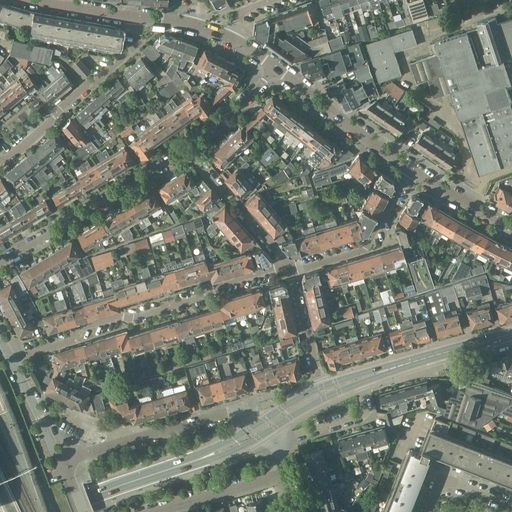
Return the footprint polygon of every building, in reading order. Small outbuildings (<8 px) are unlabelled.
[(211,0),(212,0),(217,9),(220,9),(237,0),(211,0)] [(320,0),(326,18),(335,16),(330,0),(320,0)] [(330,0),(335,15),(344,13),(339,0),(330,0)] [(351,11),(353,11),(349,0),(339,0),(344,13),(349,11),(348,11),(350,10),(351,11)] [(359,0),(349,0),(353,11),(355,10),(354,9),(361,7),(359,0)] [(368,0),(359,0),(361,7),(362,10),(371,7),(368,0)] [(378,1),(378,0),(368,0),(371,7),(372,10),(381,7),(378,1)] [(413,0),(407,2),(408,3),(414,22),(429,17),(423,0),(413,0)] [(311,1),(300,5),(307,24),(318,20),(311,1)] [(414,22),(408,3),(403,4),(407,16),(409,22),(410,23),(414,22)] [(437,3),(429,6),(432,15),(440,12),(438,6),(437,3)] [(33,14),(32,19),(28,18),(30,13),(0,4),(0,18),(31,28),(30,34),(119,49),(123,29),(33,14)] [(441,15),(448,12),(446,4),(438,6),(440,12),(441,15)] [(296,28),(307,24),(300,5),(289,9),(295,26),(296,28)] [(287,29),(295,26),(289,9),(277,14),(281,27),(282,27),(283,28),(285,27),(287,29)] [(278,29),(283,28),(282,27),(281,27),(277,14),(265,18),(266,19),(255,23),(255,28),(278,31),(278,29)] [(435,42),(435,43),(432,44),(435,54),(410,62),(417,83),(428,79),(434,98),(452,92),(479,175),(511,164),(511,102),(506,84),(511,82),(511,81),(511,18),(498,23),(496,17),(477,23),(479,27),(467,31),(449,38),(448,35),(443,37),(444,39),(435,42)] [(403,18),(396,20),(398,26),(405,24),(403,18)] [(394,19),(387,21),(390,29),(396,26),(394,19)] [(368,24),(369,27),(372,37),(379,34),(376,24),(374,25),(373,23),(368,24)] [(386,23),(379,25),(381,33),(388,31),(386,23)] [(0,37),(6,39),(7,38),(8,29),(0,27),(0,28),(0,37)] [(358,28),(359,31),(362,40),(371,37),(370,33),(365,34),(363,27),(358,28)] [(278,33),(278,31),(255,28),(254,34),(263,40),(262,41),(272,48),(281,35),(278,33)] [(344,41),(352,39),(349,28),(341,31),(344,41)] [(417,45),(412,29),(366,44),(379,82),(402,75),(394,52),(417,45)] [(362,40),(359,31),(354,33),(354,35),(352,36),(354,43),(362,40)] [(285,38),(281,35),(272,48),(283,56),(298,35),(292,34),(289,38),(286,36),(285,38)] [(170,53),(176,38),(169,36),(167,35),(166,36),(165,35),(159,37),(159,39),(158,38),(157,38),(158,39),(154,43),(156,45),(155,45),(153,47),(150,44),(142,51),(153,63),(161,55),(158,53),(161,50),(167,52),(162,59),(165,60),(169,56),(170,53)] [(298,35),(283,56),(292,62),(293,62),(293,63),(297,62),(297,61),(302,59),(302,61),(315,57),(311,46),(310,44),(298,35)] [(332,51),(345,46),(341,35),(328,39),(332,51)] [(166,73),(172,80),(175,71),(177,69),(187,42),(183,41),(184,39),(178,37),(178,38),(176,38),(170,53),(176,56),(173,63),(166,73)] [(13,40),(10,54),(29,58),(32,45),(13,40)] [(311,46),(315,57),(332,51),(329,40),(311,46)] [(355,69),(369,65),(367,62),(361,41),(345,46),(332,51),(315,57),(302,61),(306,74),(308,73),(312,71),(315,80),(358,65),(359,67),(355,69)] [(190,43),(187,42),(177,69),(182,71),(186,59),(191,61),(197,46),(196,45),(196,44),(191,42),(190,43)] [(52,49),(32,45),(29,58),(49,63),(51,52),(60,55),(61,52),(57,50),(52,48),(52,49)] [(204,77),(215,55),(214,55),(214,56),(212,55),(212,54),(206,51),(204,51),(197,64),(195,68),(192,74),(195,77),(198,81),(201,79),(204,77)] [(177,69),(175,71),(183,81),(181,82),(184,86),(186,85),(187,86),(191,92),(204,85),(203,83),(206,81),(207,83),(214,79),(216,77),(225,60),(217,56),(216,57),(214,56),(215,55),(204,77),(201,79),(198,81),(195,77),(192,74),(195,68),(193,67),(192,66),(186,73),(182,71),(177,69)] [(14,65),(8,58),(5,62),(11,68),(14,65)] [(141,58),(132,66),(144,80),(153,72),(141,58)] [(89,71),(89,70),(80,60),(73,65),(83,76),(89,71)] [(208,91),(218,83),(222,86),(224,83),(226,80),(232,68),(233,69),(234,65),(227,61),(225,60),(216,77),(214,79),(207,83),(206,81),(203,83),(204,85),(208,91)] [(11,68),(5,62),(0,67),(0,70),(3,74),(11,68)] [(33,66),(38,72),(46,66),(32,62),(31,65),(33,66)] [(56,78),(67,90),(74,84),(61,69),(59,70),(57,66),(56,67),(53,64),(48,68),(49,68),(54,74),(57,78),(56,78)] [(37,86),(31,78),(25,72),(26,70),(27,65),(24,65),(22,69),(22,68),(16,73),(21,80),(20,80),(30,92),(37,86)] [(31,78),(38,72),(33,66),(31,65),(26,70),(25,72),(31,78)] [(239,82),(239,81),(243,74),(242,73),(243,72),(240,70),(241,68),(234,65),(233,69),(232,68),(226,80),(224,83),(222,86),(218,83),(221,88),(212,95),(218,101),(231,90),(233,91),(238,81),(239,82)] [(373,76),(369,65),(355,69),(360,82),(373,76)] [(123,73),(136,87),(139,90),(147,83),(144,80),(132,66),(123,73)] [(49,84),(59,97),(67,90),(56,78),(57,78),(54,74),(49,68),(44,72),(49,78),(52,81),(49,84)] [(6,77),(8,80),(21,96),(26,92),(28,94),(30,92),(20,80),(21,80),(16,73),(15,74),(13,71),(6,77)] [(173,80),(173,81),(181,90),(187,86),(186,85),(184,86),(181,82),(183,81),(175,71),(172,80),(173,80)] [(353,86),(354,85),(359,83),(356,78),(346,83),(344,78),(327,87),(332,96),(337,94),(353,85),(353,86)] [(118,79),(107,88),(118,100),(121,103),(135,92),(129,83),(125,87),(118,79)] [(0,85),(14,102),(21,96),(8,80),(4,84),(0,80),(0,85)] [(173,81),(168,84),(176,94),(181,90),(173,81)] [(385,90),(390,93),(396,85),(393,82),(380,87),(382,92),(383,92),(385,90)] [(39,88),(52,103),(59,97),(49,84),(45,87),(43,84),(39,88)] [(176,94),(168,84),(164,88),(171,97),(176,94)] [(0,90),(1,91),(0,91),(0,100),(6,108),(14,102),(0,85),(0,90)] [(355,89),(354,85),(353,86),(353,85),(337,94),(341,102),(364,91),(361,86),(355,89)] [(404,90),(396,85),(390,93),(398,99),(404,90)] [(97,97),(104,106),(110,101),(112,105),(118,100),(107,88),(97,97)] [(164,88),(159,92),(166,100),(171,97),(164,88)] [(203,115),(204,115),(193,101),(186,91),(182,94),(186,101),(182,104),(193,118),(201,112),(203,115)] [(187,91),(186,91),(193,101),(204,115),(210,110),(212,108),(213,109),(213,108),(212,107),(218,101),(212,95),(211,95),(213,98),(210,101),(203,93),(199,96),(197,93),(192,97),(187,91)] [(364,91),(341,102),(345,110),(361,102),(359,98),(366,95),(364,91)] [(251,120),(250,121),(256,127),(265,119),(263,117),(268,113),(272,116),(281,103),(280,103),(278,102),(279,101),(273,97),(270,96),(266,102),(267,103),(263,108),(262,107),(250,119),(251,120)] [(107,109),(104,106),(97,97),(86,107),(102,125),(107,122),(101,115),(107,109)] [(151,99),(146,103),(151,110),(156,107),(151,99)] [(376,100),(361,109),(373,117),(382,104),(376,100)] [(173,101),(169,103),(184,123),(186,121),(187,122),(193,118),(182,104),(180,105),(178,107),(173,101)] [(382,104),(373,117),(382,123),(393,107),(384,101),(383,104),(382,104)] [(180,126),(184,123),(169,103),(165,106),(169,113),(165,116),(175,130),(180,127),(180,126)] [(286,107),(281,103),(272,116),(279,122),(288,110),(286,108),(286,107)] [(76,116),(82,123),(86,128),(93,121),(99,128),(102,125),(86,107),(76,116)] [(393,107),(382,123),(390,129),(399,116),(401,113),(393,107)] [(133,116),(136,120),(144,115),(141,110),(133,110),(130,113),(133,116)] [(279,122),(288,129),(297,116),(293,112),(292,113),(288,110),(279,122)] [(155,111),(150,114),(166,136),(169,134),(170,134),(175,130),(165,116),(160,119),(155,111)] [(162,138),(166,136),(150,114),(145,117),(151,126),(147,129),(158,143),(163,139),(162,138)] [(133,116),(121,124),(124,128),(136,120),(133,116)] [(286,142),(289,145),(306,124),(303,121),(297,116),(288,129),(293,133),(286,142)] [(399,116),(390,129),(399,135),(408,123),(410,119),(408,117),(406,120),(399,116)] [(61,128),(68,136),(74,145),(80,141),(83,145),(84,144),(86,146),(83,148),(82,146),(73,153),(79,161),(81,160),(86,157),(98,149),(89,139),(87,141),(77,128),(70,120),(61,128)] [(422,121),(418,126),(424,130),(427,125),(422,121)] [(234,133),(247,147),(255,139),(248,131),(253,127),(249,124),(245,128),(243,126),(240,129),(239,128),(234,133)] [(300,139),(305,142),(315,130),(310,126),(309,126),(306,124),(289,145),(293,148),(300,139)] [(133,128),(139,137),(140,139),(141,138),(149,149),(158,143),(147,129),(143,132),(138,125),(133,128)] [(303,153),(307,156),(313,149),(323,137),(320,135),(320,134),(315,130),(305,142),(309,146),(303,153)] [(55,133),(48,139),(59,152),(62,149),(66,153),(70,151),(62,141),(55,133)] [(229,138),(226,141),(239,154),(243,150),(247,147),(234,133),(229,137),(229,138)] [(422,133),(414,145),(423,151),(431,139),(422,133)] [(431,139),(423,151),(432,157),(442,141),(446,136),(442,134),(439,139),(441,140),(439,143),(438,143),(434,141),(432,139),(431,139)] [(98,149),(101,146),(93,137),(89,139),(98,149)] [(140,139),(139,137),(130,144),(141,159),(143,157),(144,158),(151,153),(149,149),(141,138),(140,139)] [(331,143),(331,142),(326,139),(323,137),(313,149),(307,156),(316,163),(322,156),(331,143)] [(55,155),(59,152),(48,139),(41,145),(51,158),(54,161),(58,158),(55,155)] [(239,154),(226,141),(224,144),(223,143),(218,147),(231,161),(239,154)] [(442,141),(432,157),(438,162),(440,163),(448,150),(442,146),(443,145),(444,143),(442,141)] [(343,149),(336,143),(335,144),(333,142),(331,142),(331,143),(322,156),(316,163),(314,166),(318,170),(321,168),(332,164),(331,163),(335,157),(337,159),(344,151),(343,150),(343,149)] [(51,158),(41,145),(33,151),(44,164),(48,160),(58,172),(61,170),(59,167),(54,161),(51,158)] [(259,157),(265,165),(272,159),(274,160),(279,157),(277,154),(271,146),(259,157)] [(211,157),(222,169),(228,164),(231,161),(218,147),(213,152),(214,153),(212,155),(213,155),(211,157)] [(448,150),(440,163),(449,169),(448,170),(452,172),(456,167),(452,164),(457,157),(458,157),(451,153),(454,149),(453,149),(451,148),(451,147),(449,151),(448,150)] [(124,148),(119,151),(115,154),(124,169),(130,165),(129,165),(133,162),(124,148)] [(97,165),(106,180),(111,177),(110,176),(115,173),(102,152),(100,149),(95,153),(101,162),(97,165)] [(102,152),(115,173),(117,172),(118,173),(124,169),(115,154),(110,156),(106,149),(102,152)] [(347,150),(346,151),(340,158),(344,160),(349,158),(353,154),(347,150)] [(46,167),(44,164),(33,151),(26,157),(45,181),(53,175),(50,171),(47,174),(43,169),(46,167)] [(79,161),(73,153),(74,154),(69,157),(74,164),(79,161)] [(356,177),(367,162),(358,155),(349,167),(347,169),(348,170),(349,171),(356,177)] [(26,157),(19,163),(29,175),(33,172),(42,183),(45,181),(26,157)] [(81,160),(96,185),(99,183),(99,184),(106,180),(97,165),(92,167),(86,157),(81,160)] [(85,192),(86,192),(93,188),(92,187),(96,185),(81,160),(79,161),(74,164),(77,168),(79,167),(82,173),(78,176),(80,179),(78,180),(85,192)] [(290,161),(290,162),(287,165),(292,169),(296,166),(290,161)] [(227,184),(232,189),(244,179),(239,174),(249,166),(246,162),(236,170),(229,177),(225,180),(227,182),(226,182),(227,183),(227,184)] [(367,162),(356,177),(365,184),(367,182),(368,181),(376,170),(367,162)] [(12,169),(31,192),(34,190),(25,179),(29,175),(19,163),(12,169)] [(315,174),(312,177),(314,187),(315,187),(322,184),(329,183),(331,182),(330,177),(343,172),(348,170),(347,169),(349,167),(345,163),(327,170),(315,174)] [(279,184),(290,177),(284,168),(273,176),(279,184)] [(4,175),(11,183),(14,188),(19,184),(27,194),(31,192),(12,169),(4,175)] [(394,186),(393,181),(376,170),(368,181),(375,185),(376,184),(388,191),(390,193),(394,186)] [(188,171),(187,172),(183,174),(183,173),(177,176),(187,193),(191,190),(195,194),(198,191),(202,196),(210,189),(202,179),(195,184),(188,172),(188,171)] [(62,173),(57,176),(60,182),(65,179),(62,173)] [(168,183),(177,199),(187,193),(177,176),(171,180),(172,181),(169,183),(168,182),(167,182),(168,183)] [(0,178),(0,193),(3,197),(6,200),(7,201),(10,199),(10,196),(9,195),(10,194),(12,195),(13,194),(7,186),(0,178)] [(83,193),(84,193),(85,192),(78,180),(77,181),(75,178),(71,181),(72,183),(64,188),(72,201),(78,197),(77,196),(83,193)] [(247,182),(244,179),(232,189),(236,194),(237,193),(240,196),(243,193),(247,196),(256,188),(249,180),(247,182)] [(168,183),(167,182),(162,185),(163,186),(159,189),(168,204),(177,199),(168,183)] [(65,205),(72,201),(64,188),(52,195),(59,207),(65,204),(65,205)] [(493,193),(490,199),(506,207),(511,195),(511,192),(503,188),(503,189),(500,188),(496,194),(493,193)] [(223,204),(220,200),(211,189),(210,189),(202,196),(195,201),(205,213),(208,212),(214,209),(215,210),(223,204)] [(366,198),(382,207),(387,199),(371,189),(368,194),(366,193),(363,196),(364,197),(366,198)] [(345,191),(340,193),(342,203),(348,201),(345,191)] [(148,194),(142,198),(152,215),(154,218),(164,212),(152,193),(148,195),(148,194)] [(254,193),(243,202),(251,212),(262,203),(254,193)] [(40,198),(42,201),(33,207),(41,220),(47,216),(46,215),(52,211),(47,204),(51,201),(47,194),(40,198)] [(404,209),(413,214),(417,217),(419,218),(421,216),(429,203),(416,195),(411,196),(406,206),(403,210),(404,210),(404,209)] [(13,204),(19,200),(16,196),(11,200),(13,204)] [(148,217),(152,215),(142,198),(136,201),(137,202),(133,204),(147,227),(152,224),(148,217)] [(362,210),(376,218),(382,207),(366,198),(360,208),(362,210)] [(251,212),(259,221),(270,211),(262,203),(251,212)] [(439,208),(429,203),(421,216),(421,219),(429,224),(439,208)] [(129,205),(124,209),(134,226),(138,223),(142,229),(147,227),(133,204),(130,206),(129,205)] [(21,214),(17,208),(15,205),(10,208),(16,217),(11,220),(8,215),(6,217),(16,234),(22,230),(22,229),(28,226),(21,214)] [(207,227),(209,233),(214,229),(218,226),(232,214),(224,205),(217,211),(210,217),(214,222),(207,227)] [(33,207),(21,214),(28,226),(33,223),(34,224),(41,220),(33,207)] [(195,216),(188,208),(186,210),(191,217),(195,216)] [(448,214),(439,208),(429,224),(435,228),(434,230),(429,238),(433,240),(448,214)] [(129,228),(134,226),(124,209),(118,212),(118,214),(115,216),(130,240),(134,239),(134,235),(129,228)] [(273,209),(270,211),(259,221),(266,229),(277,220),(280,217),(273,209)] [(404,209),(404,210),(398,220),(411,227),(414,227),(419,218),(417,217),(413,214),(404,209)] [(358,218),(363,235),(367,234),(376,218),(362,210),(358,218)] [(174,211),(171,213),(178,223),(181,222),(174,211)] [(222,231),(226,235),(240,223),(232,214),(218,226),(222,231)] [(442,232),(449,236),(458,220),(448,214),(433,240),(432,242),(435,244),(438,239),(441,235),(442,232)] [(174,223),(169,215),(166,217),(170,225),(174,223)] [(110,217),(104,220),(103,221),(112,235),(113,234),(115,237),(119,235),(124,242),(130,240),(115,216),(111,218),(110,217)] [(0,234),(1,236),(3,240),(9,237),(10,238),(16,234),(6,217),(3,218),(6,223),(3,225),(1,223),(0,223),(0,222),(0,234)] [(266,229),(274,238),(285,228),(288,226),(280,217),(277,220),(266,229)] [(201,218),(194,220),(196,228),(203,225),(201,218)] [(347,221),(352,239),(363,235),(358,218),(347,221)] [(194,220),(182,224),(185,233),(185,234),(189,233),(188,231),(196,228),(194,220)] [(451,238),(458,242),(468,225),(463,223),(458,220),(449,236),(451,238)] [(96,225),(89,229),(97,243),(98,243),(101,241),(112,235),(103,221),(101,222),(102,223),(97,226),(96,225)] [(347,221),(336,225),(341,242),(352,239),(347,221)] [(247,231),(240,223),(226,235),(233,243),(247,231)] [(314,231),(320,249),(331,245),(325,228),(324,223),(313,227),(314,231)] [(400,245),(409,242),(405,229),(396,223),(394,227),(400,245)] [(182,224),(172,228),(174,233),(173,233),(174,237),(185,233),(182,224),(182,225),(182,224)] [(336,225),(325,228),(331,245),(341,242),(336,225)] [(458,242),(468,247),(478,231),(468,225),(458,242)] [(280,245),(282,247),(288,255),(295,257),(299,255),(293,238),(288,226),(285,228),(274,238),(280,245)] [(303,230),(304,234),(310,252),(320,249),(314,231),(313,227),(303,230)] [(95,243),(96,244),(97,243),(89,229),(83,233),(84,234),(78,238),(73,242),(80,253),(95,243)] [(233,243),(241,253),(255,240),(247,231),(233,243)] [(479,253),(488,236),(478,231),(468,247),(479,253)] [(299,255),(310,252),(304,234),(293,238),(299,255)] [(479,253),(490,259),(491,259),(500,243),(498,242),(488,236),(479,253)] [(255,240),(241,253),(251,249),(257,268),(271,264),(272,260),(255,240)] [(98,243),(97,243),(96,244),(100,251),(106,249),(101,241),(98,243)] [(66,245),(63,247),(78,271),(82,269),(75,258),(79,255),(78,253),(80,253),(73,242),(72,243),(71,242),(70,242),(68,242),(66,243),(66,245)] [(124,247),(126,253),(126,254),(137,251),(134,243),(124,247)] [(511,249),(511,248),(500,243),(491,259),(504,266),(511,249)] [(406,262),(400,245),(390,248),(395,266),(406,262)] [(461,247),(457,245),(454,249),(452,253),(456,255),(461,247)] [(78,271),(63,247),(59,249),(57,249),(55,250),(55,252),(64,267),(67,265),(73,274),(78,271)] [(126,253),(124,247),(117,249),(119,256),(126,253)] [(390,248),(379,251),(386,274),(392,272),(390,267),(395,266),(390,248)] [(244,272),(257,268),(251,249),(241,253),(239,253),(239,255),(244,272)] [(207,265),(212,282),(223,279),(218,262),(215,254),(214,250),(209,251),(212,263),(207,265)] [(102,254),(106,267),(115,264),(111,251),(102,254)] [(386,274),(379,251),(368,255),(374,272),(375,277),(386,274)] [(49,255),(46,257),(63,286),(66,284),(63,280),(65,279),(59,270),(64,267),(55,252),(53,253),(52,252),(49,254),(49,255)] [(212,282),(207,265),(204,254),(192,257),(200,280),(210,276),(212,282)] [(91,257),(94,265),(94,266),(100,263),(97,255),(91,257)] [(183,263),(189,283),(200,280),(192,257),(192,255),(181,259),(183,263)] [(239,255),(228,258),(234,275),(244,272),(239,255)] [(357,258),(365,282),(376,279),(375,277),(374,272),(368,255),(357,258)] [(408,262),(417,292),(434,287),(424,256),(408,262)] [(58,288),(63,286),(46,257),(43,259),(41,259),(39,260),(38,262),(47,277),(50,275),(58,288)] [(234,275),(228,258),(218,262),(223,279),(234,275)] [(346,262),(352,279),(353,285),(359,284),(365,282),(357,258),(346,262)] [(32,266),(30,267),(45,293),(49,290),(44,283),(49,280),(47,277),(38,262),(36,263),(35,262),(33,264),(32,266)] [(159,274),(164,290),(178,286),(172,266),(171,262),(165,264),(167,271),(159,274)] [(345,281),(352,279),(346,262),(336,265),(341,282),(344,292),(348,291),(346,285),(345,281)] [(183,263),(172,266),(178,286),(189,283),(183,263)] [(325,268),(327,277),(330,286),(332,285),(341,282),(336,265),(325,268)] [(36,298),(45,293),(30,267),(26,269),(24,269),(21,270),(21,272),(20,272),(30,287),(34,285),(38,291),(33,293),(36,298)] [(155,293),(161,291),(164,290),(159,274),(152,276),(149,267),(142,269),(143,272),(150,293),(153,292),(155,293)] [(475,267),(469,269),(465,277),(476,273),(475,268),(475,267)] [(301,279),(303,284),(321,280),(327,277),(325,268),(304,274),(301,279)] [(143,272),(140,273),(142,279),(135,281),(140,298),(145,296),(146,294),(150,293),(143,272)] [(0,298),(1,300),(21,290),(21,289),(25,287),(23,282),(18,274),(13,277),(19,286),(13,289),(10,284),(0,289),(0,298)] [(490,289),(489,284),(486,274),(468,279),(471,287),(474,297),(491,292),(490,289)] [(122,279),(124,285),(129,300),(132,299),(134,300),(140,298),(135,281),(129,283),(127,277),(122,279)] [(303,284),(305,295),(332,288),(332,285),(330,286),(327,277),(321,280),(303,284)] [(453,284),(456,294),(465,292),(467,299),(474,297),(471,287),(468,279),(453,283),(453,284)] [(81,281),(76,283),(80,296),(85,294),(81,281)] [(268,286),(270,293),(287,289),(286,284),(282,282),(268,286)] [(72,285),(74,290),(76,297),(80,296),(76,283),(72,285)] [(457,298),(456,294),(453,284),(440,289),(446,311),(443,311),(449,333),(455,331),(456,331),(459,330),(460,330),(462,329),(456,309),(450,311),(447,301),(457,298)] [(124,301),(129,300),(124,285),(113,288),(118,305),(123,303),(124,301)] [(21,290),(1,300),(3,304),(2,305),(4,308),(5,308),(21,301),(19,298),(28,293),(25,287),(21,289),(21,290)] [(102,290),(104,298),(108,312),(112,311),(114,313),(120,311),(118,305),(113,288),(113,287),(102,290)] [(266,306),(265,301),(261,288),(250,291),(256,309),(266,306)] [(335,299),(332,288),(305,295),(308,306),(335,299)] [(379,291),(383,304),(394,300),(390,288),(379,291)] [(414,288),(403,292),(405,297),(415,293),(414,288)] [(270,293),(272,304),(290,300),(287,289),(270,293)] [(430,315),(431,316),(433,322),(438,336),(439,335),(440,336),(443,335),(444,334),(449,333),(443,311),(446,311),(440,289),(424,294),(430,315)] [(245,313),(256,309),(250,291),(240,295),(245,313)] [(393,295),(395,300),(405,297),(403,292),(393,295)] [(240,295),(229,298),(234,316),(245,313),(240,295)] [(410,314),(413,325),(418,342),(423,340),(425,341),(427,340),(428,339),(430,338),(425,322),(418,324),(415,312),(422,310),(424,317),(429,316),(423,296),(407,301),(409,306),(411,314),(410,314)] [(63,298),(59,299),(67,326),(70,325),(72,326),(77,324),(72,308),(67,309),(65,304),(63,298)] [(105,314),(108,312),(104,298),(94,301),(98,317),(104,316),(105,314)] [(236,322),(234,316),(229,298),(218,301),(219,307),(223,319),(225,325),(236,322)] [(48,312),(41,299),(36,301),(42,315),(48,312)] [(58,312),(53,314),(58,330),(63,328),(63,327),(67,326),(59,299),(54,301),(58,312)] [(308,306),(310,317),(328,312),(338,309),(337,306),(338,306),(335,299),(308,306)] [(272,304),(275,315),(292,311),(290,300),(272,304)] [(405,300),(391,304),(393,311),(403,307),(407,306),(405,300)] [(8,315),(10,317),(34,304),(32,301),(23,306),(21,301),(5,308),(6,310),(6,311),(7,314),(8,315)] [(94,301),(83,304),(87,319),(90,318),(92,319),(98,317),(94,301)] [(477,309),(482,325),(494,322),(493,317),(497,315),(495,306),(490,308),(488,302),(476,306),(477,309)] [(511,321),(506,303),(495,306),(497,315),(500,324),(511,321)] [(14,326),(32,316),(31,314),(37,311),(34,304),(10,317),(12,321),(11,323),(13,325),(14,326)] [(83,320),(87,319),(83,304),(72,308),(77,324),(83,322),(83,320)] [(344,318),(351,316),(357,315),(355,306),(342,309),(344,318)] [(381,320),(387,318),(384,306),(377,308),(381,320)] [(219,307),(209,310),(215,329),(225,326),(225,325),(223,319),(219,307)] [(377,308),(362,314),(363,318),(374,315),(376,322),(381,320),(377,308)] [(471,328),(482,325),(477,309),(466,312),(471,328)] [(209,310),(199,314),(204,332),(215,329),(209,310)] [(292,311),(275,315),(277,326),(295,322),(292,311)] [(313,329),(323,327),(331,324),(331,323),(328,312),(310,317),(313,329)] [(44,320),(38,321),(40,326),(42,325),(45,333),(52,330),(53,331),(58,330),(53,314),(43,317),(44,320)] [(199,314),(188,317),(193,335),(204,332),(199,314)] [(33,328),(40,326),(38,321),(32,323),(30,320),(33,318),(32,316),(14,326),(15,328),(14,328),(16,331),(17,332),(19,335),(33,328)] [(263,329),(271,327),(269,316),(266,317),(263,329)] [(188,317),(174,321),(180,340),(193,335),(188,317)] [(174,321),(171,322),(161,325),(166,343),(168,348),(172,347),(171,342),(180,340),(174,321)] [(295,322),(277,326),(280,337),(288,336),(298,333),(295,322)] [(336,329),(341,327),(340,323),(334,325),(330,326),(332,332),(336,331),(336,329)] [(400,347),(405,345),(400,328),(399,324),(393,326),(394,330),(389,332),(394,349),(396,348),(396,349),(399,348),(400,347)] [(161,325),(149,329),(155,347),(166,343),(161,325)] [(252,334),(259,329),(258,325),(250,327),(252,334)] [(413,325),(400,328),(405,345),(412,344),(413,344),(415,344),(416,343),(418,342),(413,325)] [(271,327),(263,329),(261,336),(272,334),(271,327)] [(149,329),(138,332),(144,350),(155,347),(149,329)] [(126,330),(115,333),(121,352),(125,350),(131,349),(133,354),(133,353),(126,330)] [(126,330),(133,353),(144,350),(138,332),(128,335),(127,333),(126,330)] [(115,333),(105,336),(110,355),(121,352),(115,333)] [(374,353),(386,350),(381,333),(369,337),(374,353)] [(105,336),(94,340),(100,358),(101,362),(106,361),(105,357),(110,355),(105,336)] [(280,347),(299,342),(298,336),(279,341),(280,347)] [(255,344),(253,337),(243,340),(245,347),(255,344)] [(345,340),(347,343),(352,360),(363,356),(358,340),(357,337),(345,340)] [(369,337),(358,340),(363,356),(374,353),(369,337)] [(94,340),(83,343),(87,359),(88,362),(100,358),(94,340)] [(84,363),(88,362),(87,359),(83,343),(78,345),(77,346),(74,347),(80,369),(82,374),(87,375),(84,363)] [(347,343),(335,347),(341,363),(352,360),(347,343)] [(234,350),(232,344),(226,346),(227,352),(234,350)] [(68,348),(64,349),(70,367),(74,366),(76,370),(80,369),(74,347),(70,348),(68,348)] [(335,347),(332,348),(322,350),(325,360),(327,359),(329,367),(341,364),(341,363),(335,347)] [(221,348),(210,351),(212,356),(222,353),(221,348)] [(55,353),(55,354),(57,361),(53,362),(55,371),(56,370),(56,371),(59,373),(61,370),(70,367),(64,349),(59,350),(58,352),(55,353)] [(212,356),(210,351),(202,353),(204,359),(212,356)] [(200,355),(187,359),(189,364),(201,360),(200,355)] [(490,364),(493,374),(506,379),(507,381),(511,379),(511,357),(509,358),(508,357),(503,359),(502,360),(490,364)] [(273,364),(278,381),(289,378),(289,379),(290,379),(285,361),(279,363),(278,358),(272,360),(273,364)] [(296,358),(285,361),(290,379),(301,375),(300,371),(298,366),(299,365),(298,361),(297,361),(296,358)] [(256,387),(267,384),(262,368),(261,361),(255,363),(256,366),(250,368),(256,387)] [(273,364),(262,368),(267,384),(278,381),(273,364)] [(53,395),(54,395),(62,381),(57,378),(59,373),(56,371),(56,370),(55,371),(45,391),(49,393),(49,394),(52,395),(53,395)] [(140,379),(138,370),(131,372),(134,381),(140,379)] [(243,373),(232,377),(236,393),(242,391),(243,392),(246,391),(247,390),(248,389),(243,373)] [(232,377),(220,380),(225,396),(231,394),(232,395),(235,394),(235,393),(236,393),(232,377)] [(450,396),(446,409),(444,415),(462,422),(465,413),(463,412),(475,379),(470,377),(465,392),(459,390),(456,398),(450,396)] [(74,381),(69,378),(66,383),(62,381),(54,395),(55,396),(55,397),(58,399),(60,398),(64,400),(74,381)] [(462,422),(478,428),(490,419),(500,412),(511,403),(511,394),(475,379),(463,412),(465,413),(462,422)] [(213,399),(208,380),(203,382),(203,384),(197,386),(202,403),(204,402),(205,403),(208,402),(208,401),(213,399)] [(209,380),(208,380),(213,399),(215,399),(216,400),(219,399),(220,397),(225,396),(220,380),(209,383),(209,380)] [(71,404),(72,405),(80,390),(76,388),(78,383),(74,381),(64,400),(66,402),(67,403),(70,405),(71,404)] [(427,382),(426,382),(411,386),(414,397),(417,396),(419,398),(424,397),(424,394),(429,393),(427,387),(428,387),(427,382)] [(429,393),(433,404),(436,403),(437,405),(434,411),(444,415),(446,409),(438,406),(437,402),(445,400),(440,383),(434,385),(434,384),(432,385),(428,387),(427,387),(429,393)] [(174,393),(178,409),(180,409),(181,410),(184,409),(185,407),(190,406),(184,386),(180,387),(173,389),(174,393)] [(414,397),(411,386),(395,391),(398,402),(414,397)] [(85,392),(80,390),(72,405),(73,405),(73,407),(76,408),(77,407),(87,412),(88,411),(91,410),(94,411),(91,402),(86,400),(91,389),(87,387),(85,392)] [(185,390),(188,401),(193,399),(190,389),(185,390)] [(380,395),(381,399),(382,401),(381,402),(382,404),(382,403),(383,406),(389,405),(390,407),(397,405),(396,402),(398,402),(395,391),(380,395)] [(106,411),(103,404),(100,393),(92,395),(97,414),(106,411)] [(158,398),(151,400),(156,416),(157,416),(159,417),(161,416),(162,414),(167,413),(162,396),(161,393),(158,393),(157,395),(158,398)] [(174,393),(162,396),(167,413),(168,412),(168,414),(175,412),(174,411),(178,409),(174,393)] [(120,420),(128,418),(130,417),(131,418),(131,417),(132,417),(129,406),(127,401),(116,404),(115,399),(109,401),(113,414),(118,413),(120,420)] [(151,400),(139,403),(144,419),(146,419),(147,420),(150,419),(151,418),(156,416),(151,400)] [(131,417),(131,418),(132,418),(133,423),(135,422),(136,423),(138,422),(139,421),(144,419),(139,403),(129,406),(132,417),(131,417)] [(511,403),(500,412),(506,415),(511,417),(511,403)] [(400,406),(384,411),(387,418),(391,417),(390,415),(402,412),(400,407),(400,406)] [(387,418),(389,426),(400,423),(403,414),(391,417),(387,418)] [(421,454),(412,451),(409,450),(403,465),(424,472),(431,453),(511,484),(511,460),(446,436),(450,424),(435,418),(421,454)] [(492,420),(490,419),(478,428),(480,429),(484,426),(492,420)] [(495,426),(492,420),(484,426),(488,431),(495,426)] [(385,426),(373,429),(377,446),(389,442),(385,426)] [(379,450),(377,446),(373,429),(361,433),(366,449),(372,447),(373,452),(379,450)] [(368,456),(366,449),(361,433),(350,436),(356,456),(357,460),(368,456)] [(356,456),(350,436),(339,439),(340,443),(340,444),(343,455),(350,453),(351,457),(356,456)] [(306,455),(306,456),(307,457),(306,458),(307,460),(308,461),(310,467),(326,462),(323,450),(315,452),(314,452),(314,453),(306,455)] [(326,462),(310,467),(311,472),(310,473),(311,475),(312,476),(313,477),(312,477),(312,478),(329,473),(326,462)] [(403,465),(385,511),(408,511),(424,472),(403,465)] [(313,478),(316,490),(333,485),(329,473),(312,478),(312,479),(313,478)] [(369,482),(364,477),(359,483),(365,487),(369,482)] [(376,484),(370,481),(367,488),(374,491),(376,484)] [(336,496),(333,485),(316,490),(319,501),(336,496)] [(336,511),(340,507),(340,506),(338,505),(336,496),(319,501),(322,510),(321,510),(320,510),(319,511),(318,511),(317,511),(336,511)] [(246,503),(248,511),(260,511),(265,511),(264,506),(265,506),(263,500),(262,500),(262,499),(253,502),(253,501),(251,500),(248,501),(246,503)]
